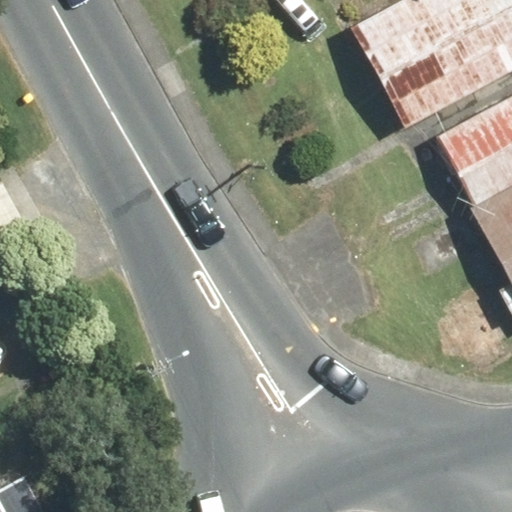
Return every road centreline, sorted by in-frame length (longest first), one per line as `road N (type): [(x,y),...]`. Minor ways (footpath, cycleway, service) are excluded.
road 1 (secondary): [(192,253),(52,0)]
road 2 (secondary): [(192,253),(373,451)]
road 3 (secondary): [(238,511),(192,253)]
road 4 (secondary): [(247,511),(282,474),(310,459),(373,451)]
